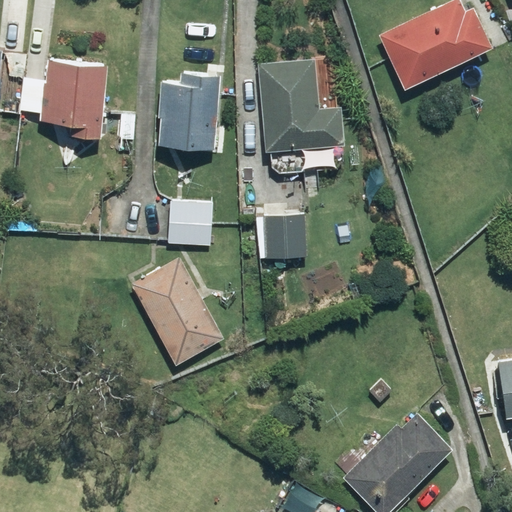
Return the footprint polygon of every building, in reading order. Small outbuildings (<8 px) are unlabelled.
[(445,0),(386,27),(409,79),(495,40),(478,3),(469,7),(466,0),(445,0)] [(349,136),(346,101),(321,104),(316,54),(261,59),(269,143),(349,136)] [(48,114),(77,117),(76,128),(105,130),(110,60),(52,56),(48,114)] [(189,76),(168,75),(163,138),(219,142),(225,69),(189,66),(189,76)] [(212,198),(173,197),(172,240),(211,241),(212,198)] [(291,208),(249,209),(250,251),(292,250),(291,208)] [(184,255),(137,279),(179,358),(226,334),(184,255)] [(437,347),(421,300),(372,316),(388,363),(437,347)] [(329,339),(338,335),(329,318),(309,328),(319,351),(331,345),(329,339)] [(511,353),(501,355),(510,412),(511,411),(511,353)] [(403,425),(398,421),(342,476),(377,511),(387,511),(452,449),(416,412),(403,425)] [(291,483),(284,498),(311,511),(318,497),(291,483)]
